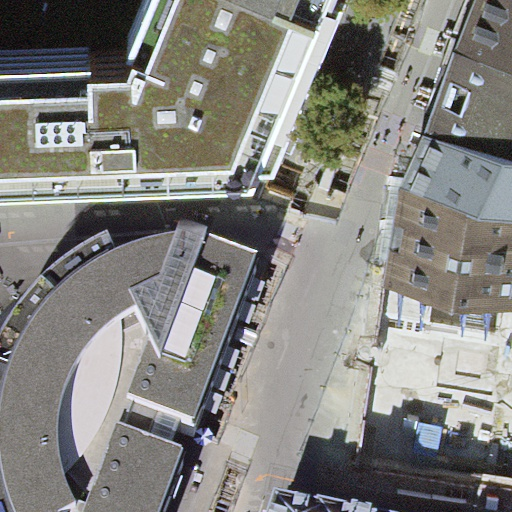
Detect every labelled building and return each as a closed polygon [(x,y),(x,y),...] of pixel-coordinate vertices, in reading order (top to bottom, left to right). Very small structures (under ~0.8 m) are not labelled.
[(0,0),(0,30),(128,27),(139,0),(0,0)] [(0,163),(254,154),(288,73),(319,2),(312,0),(139,0),(128,27),(0,30),(0,163)] [(511,0),(473,0),(461,32),(511,41),(511,0)] [(449,61),(426,118),(511,133),(511,41),(461,32),(449,61)] [(511,133),(426,118),(415,152),(396,189),(511,214),(511,133)] [(511,214),(396,189),(380,296),(511,313),(511,214)] [(160,511),(238,309),(259,253),(209,234),(212,226),(185,219),(180,230),(171,230),(164,233),(157,235),(142,240),(127,244),(117,247),(107,230),(102,234),(92,239),(76,247),(63,253),(48,270),(32,287),(21,301),(9,323),(0,333),(0,511),(160,511)] [(394,511),(277,485),(268,511),(394,511)]
